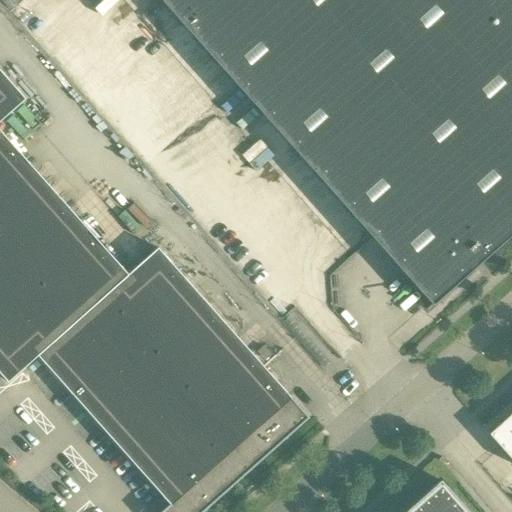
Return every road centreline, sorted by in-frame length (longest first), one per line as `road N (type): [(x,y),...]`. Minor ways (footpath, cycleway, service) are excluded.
road 1 (unknown): [(408,403),(320,295),(37,0)]
road 2 (unknown): [(360,446),(0,55)]
road 3 (unclassified): [(511,311),(286,511)]
